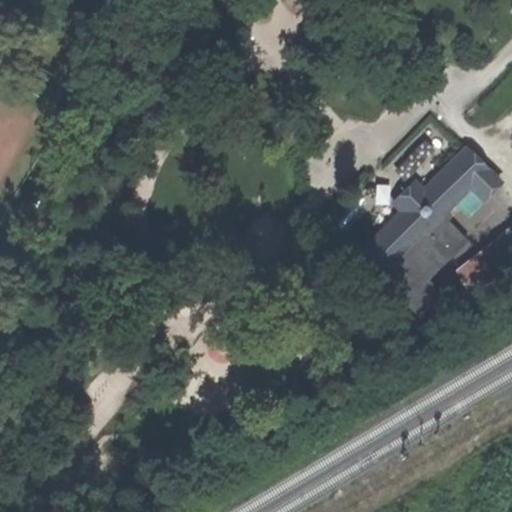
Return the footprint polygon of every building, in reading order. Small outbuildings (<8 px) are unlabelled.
[(25,24),(35,30),(42,21),(32,14),(25,24)] [(453,188),(470,171),(447,148),(423,172),(341,253),(364,276),(427,214),(453,188)] [(484,185),(470,171),(453,188),(467,202),(484,185)] [(511,205),(497,220),(511,234),(511,205)] [(447,234),(427,214),(364,276),(414,327),(434,307),(411,284),(405,289),(399,282),(428,254),(447,234)]
